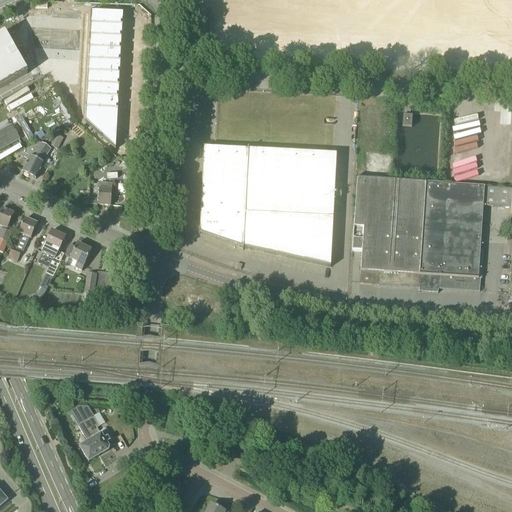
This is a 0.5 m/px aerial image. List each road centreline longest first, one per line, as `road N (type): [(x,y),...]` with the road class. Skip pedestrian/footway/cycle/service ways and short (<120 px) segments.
road 1 (unclassified): [(511,320),(335,304),(158,257)]
road 2 (unclassified): [(511,88),(163,71)]
road 3 (residential): [(429,511),(309,463),(160,435),(147,443)]
road 4 (unclassified): [(147,443),(143,399),(158,257)]
road 5 (unclassified): [(158,257),(163,71)]
road 6 (unclassified): [(158,257),(0,180)]
road 7 (primary): [(74,511),(0,352)]
road 8 (primary): [(0,391),(52,511)]
